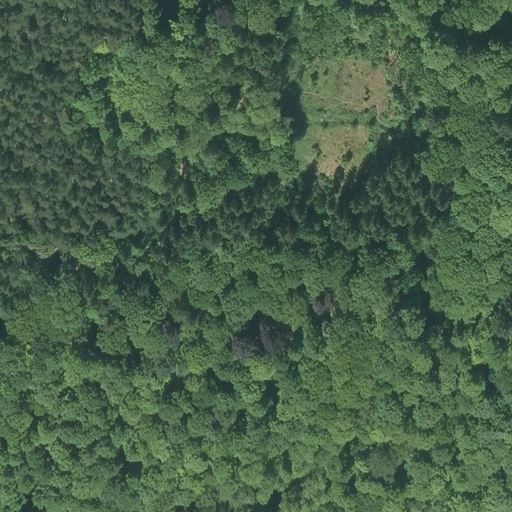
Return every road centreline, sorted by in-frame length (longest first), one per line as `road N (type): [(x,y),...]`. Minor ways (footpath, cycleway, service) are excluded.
road 1 (track): [(0,315),(60,309),(170,316),(378,283),(481,296)]
road 2 (unknown): [(85,511),(116,471),(207,445),(279,413),(306,407),(511,417)]
road 3 (track): [(0,312),(85,255),(185,166)]
